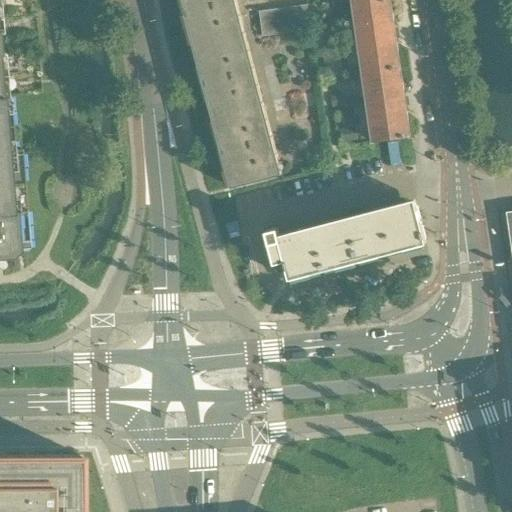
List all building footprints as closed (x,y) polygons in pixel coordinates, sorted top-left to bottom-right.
[(188,0),(191,11),(185,13),(186,15),(192,13),(196,29),(190,30),(199,66),(205,65),(209,81),(203,83),(204,85),(210,83),(214,98),(208,100),(217,135),(223,134),(228,150),(222,152),(222,154),(228,152),(232,167),(226,169),(231,187),(282,174),(281,171),(275,172),(263,125),(268,123),(267,119),(262,121),(249,73),(255,72),(254,68),(248,69),(231,4),(236,2),(235,0),(188,0)] [(382,0),(354,4),(364,73),(401,68),(391,0),(382,0)] [(307,5),(294,7),(298,32),(310,30),(307,5)] [(294,7),(282,9),(286,34),(298,32),(294,7)] [(282,9),(270,10),(274,36),(286,34),(282,9)] [(274,36),(270,10),(258,12),(262,37),(274,36)] [(401,68),(364,73),(373,142),(411,137),(401,68)] [(0,257),(19,256),(18,249),(29,248),(29,242),(21,149),(14,150),(10,96),(2,97),(0,72),(0,257)] [(267,233),(266,233),(274,264),(276,264),(278,273),(287,270),(289,279),(426,243),(417,206),(281,242),(277,228),(266,231),(267,233)] [(0,511),(78,511),(78,455),(0,455),(0,511)]
